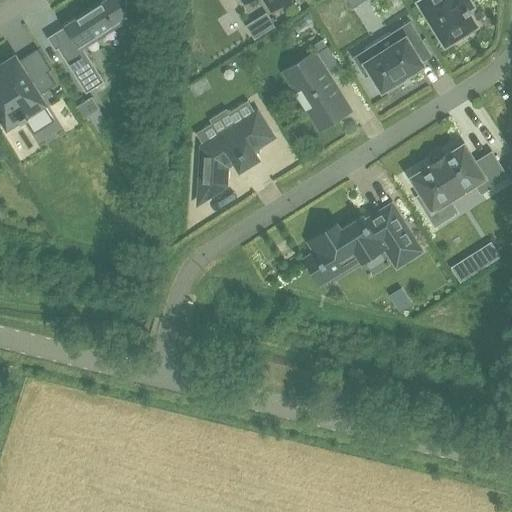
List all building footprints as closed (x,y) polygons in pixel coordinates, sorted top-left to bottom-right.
[(55,34),(63,46),(59,49),(87,93),(105,82),(82,46),(126,18),(127,0),(107,0),(68,25),(55,34)] [(239,0),(242,4),(248,0),(266,0),(272,9),(287,0),(239,0)] [(418,0),(447,45),(454,40),(457,44),(472,34),(470,30),(477,26),(469,13),(472,12),(469,8),(473,6),(469,0),(418,0)] [(264,34),(275,26),(267,13),(255,20),(264,34)] [(366,64),(384,91),(399,81),(399,82),(401,81),(400,80),(407,76),(408,77),(409,76),(409,75),(424,65),(413,48),(424,42),(411,22),(392,33),(398,44),(366,64)] [(322,57),(330,52),(323,40),(314,45),(322,57)] [(350,111),(321,64),(315,55),(305,62),(287,73),(296,89),(300,87),(302,86),(316,108),(314,110),(315,110),(311,112),(321,128),(324,126),(324,127),(350,111)] [(23,122),(26,120),(30,118),(28,115),(44,105),(45,104),(40,95),(56,85),(48,72),(47,71),(31,81),(18,61),(16,58),(3,66),(3,65),(2,65),(2,67),(0,68),(0,113),(9,127),(22,119),(23,122)] [(100,109),(93,97),(77,107),(85,119),(100,109)] [(241,169),(258,159),(253,150),(273,137),(257,112),(236,126),(234,122),(219,131),(222,135),(203,146),(200,202),(226,186),(227,166),(236,160),(241,169)] [(435,209),(449,200),(476,183),(482,193),(507,177),(492,153),(476,163),(466,147),(467,147),(465,145),(446,156),(431,165),(432,166),(413,178),(423,194),(433,211),(435,209)] [(361,258),(363,260),(385,247),(397,266),(421,251),(392,205),(366,222),(364,218),(342,232),(338,225),(311,243),(323,262),(321,263),(324,268),(326,267),(332,276),(361,258)]
